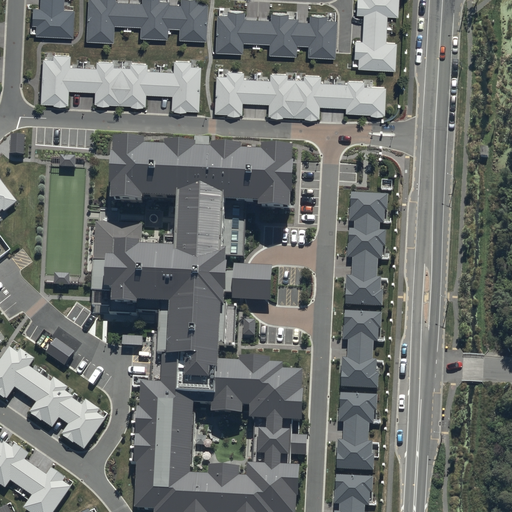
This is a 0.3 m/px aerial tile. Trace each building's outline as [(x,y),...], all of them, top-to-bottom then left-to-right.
[(40,0),(41,6),(33,6),(32,33),(75,35),(76,7),(65,7),(64,0),(40,0)] [(88,0),(86,38),(114,40),(115,23),(140,24),(140,35),(167,36),(168,25),(180,26),(179,37),(206,38),(208,0),(204,0),(180,0),(181,2),(169,2),(169,0),(141,0),(142,0),(133,0),(88,0)] [(388,14),(399,15),(399,0),(356,0),(356,12),(363,13),(362,38),(355,38),(353,65),(396,67),(397,40),(386,39),(388,14)] [(245,9),(217,8),(215,50),(243,51),(243,41),(270,42),(269,52),(297,54),(298,43),(309,44),(308,54),(336,56),(338,18),(328,18),(328,13),(310,13),(309,20),(299,19),(299,16),(288,16),(288,11),(271,11),(271,18),(245,17),(245,9)] [(70,53),(43,52),(41,103),(68,104),(69,88),(95,89),(94,102),(146,104),(146,92),(172,93),(171,108),(199,109),(201,60),(173,59),(173,69),(147,68),(147,61),(130,61),(130,65),(114,65),(114,60),(96,59),(96,65),(70,64),(70,53)] [(346,111),(385,112),(386,85),(364,84),(365,79),(348,78),(348,81),(321,80),(321,73),(304,73),(304,76),(287,76),(288,72),(270,71),(270,77),(244,76),(244,70),(216,69),(215,112),(242,113),(243,102),(269,103),(268,114),(319,116),(320,105),(346,106),(346,111)] [(11,134),(10,152),(24,153),(25,135),(11,134)] [(296,152),(116,142),(113,204),(182,207),(180,252),(143,250),(145,225),(96,223),(92,299),(91,307),(98,307),(167,310),(163,387),(145,387),(139,511),(297,511),(305,368),(220,364),(222,313),(230,313),(230,301),(232,265),(233,255),(225,254),(228,209),(293,212),(296,152)] [(77,157),(61,156),(60,168),(76,168),(77,157)] [(0,212),(4,209),(6,211),(16,203),(0,181),(0,212)] [(347,277),(345,306),(383,309),(384,291),(381,291),(382,279),(378,279),(379,260),(383,261),(384,248),(386,248),(387,232),(380,232),(380,225),(384,225),(385,211),(388,211),(389,197),(353,194),(351,223),(356,223),(355,230),(350,230),(348,258),(353,259),(352,277),(347,277)] [(232,265),(230,301),(272,303),(274,268),(232,265)] [(71,274),(55,273),(55,286),(70,286),(71,274)] [(343,360),(342,388),(380,389),(380,374),(378,374),(378,361),(374,361),(374,343),(379,344),(379,331),(382,331),(382,314),(344,313),(343,342),(349,342),(348,360),(343,360)] [(256,321),(245,320),(244,337),(255,337),(256,321)] [(74,351),(56,338),(47,351),(66,363),(74,351)] [(10,346),(0,360),(0,393),(6,398),(14,387),(36,402),(29,412),(52,428),(59,417),(68,423),(61,434),(84,451),(107,418),(98,412),(101,409),(85,398),(82,403),(66,392),(70,386),(55,376),(51,381),(28,366),(33,358),(21,350),(18,352),(10,346)] [(339,442),(338,470),(376,471),(377,456),(374,456),(374,443),(370,442),(370,425),(375,425),(375,412),(378,412),(378,396),(340,395),(339,423),(345,423),(344,442),(339,442)] [(0,482),(5,486),(10,479),(34,495),(25,507),(32,511),(53,511),(71,487),(63,481),(67,476),(52,466),(47,474),(25,459),(28,454),(15,444),(12,449),(0,439),(0,482)] [(365,511),(365,507),(369,507),(370,493),(373,494),(374,479),(338,476),(336,505),(341,505),(340,511),(336,511),(335,511),(365,511)]
